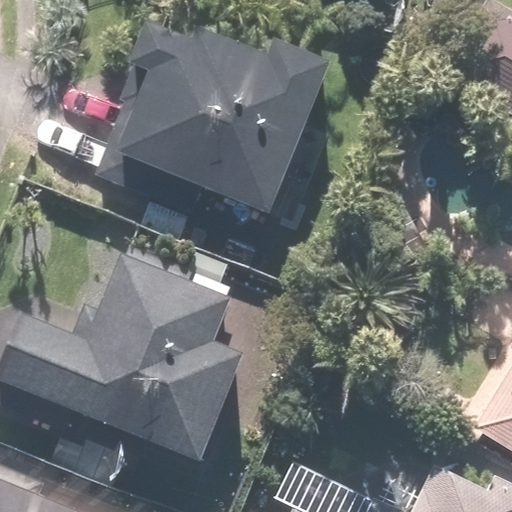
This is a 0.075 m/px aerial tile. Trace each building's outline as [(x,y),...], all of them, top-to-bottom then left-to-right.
[(511,28),(487,14),(444,91),(511,129),(511,28)] [(256,233),(320,73),(256,47),(249,65),(185,40),(178,58),(130,39),(115,76),(126,81),(84,184),(145,209),(135,235),(176,251),(193,208),(256,233)] [(7,329),(0,344),(0,409),(65,436),(125,461),(180,484),(228,368),(205,359),(230,299),(126,256),(99,321),(80,313),(64,352),(7,329)] [(500,348),(454,423),(511,458),(511,311),(511,312),(510,312),(508,311),(506,312),(504,312),(503,312),(501,313),(499,314),(498,315),(496,316),(495,317),(494,318),(493,320),(492,322),(491,323),(490,325),(490,327),(490,328),(489,330),(489,332),(490,334),(490,336),(490,337),(491,339),(492,341),(493,342),(494,344),(495,345),(497,346),(498,347),(500,348)] [(511,511),(511,489),(437,453),(408,511),(381,511),(365,504),(361,511),(511,511)]
